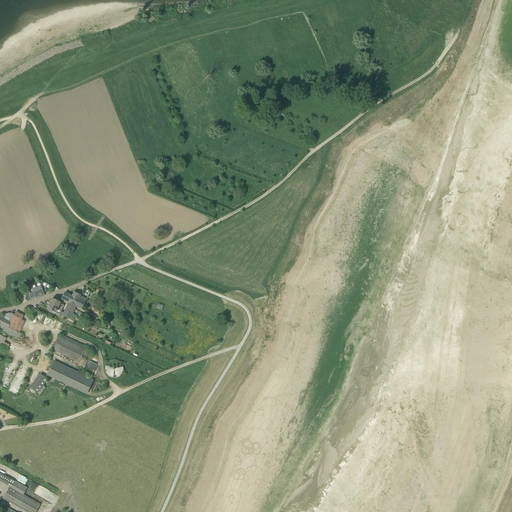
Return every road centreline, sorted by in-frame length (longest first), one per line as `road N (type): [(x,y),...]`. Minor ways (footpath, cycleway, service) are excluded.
road 1 (track): [(161,511),(196,419),(250,318),(228,298),(143,264),(75,214),(35,128),(17,115)]
road 2 (track): [(158,250),(254,202),(312,151),(429,71),(455,39)]
road 3 (track): [(0,127),(45,92),(163,47),(303,11)]
road 4 (track): [(240,346),(76,415),(14,427)]
road 5 (residential): [(0,310),(158,250)]
road 6 (track): [(20,306),(24,316),(92,345),(121,393)]
road 7 (track): [(303,11),(328,79),(380,101)]
